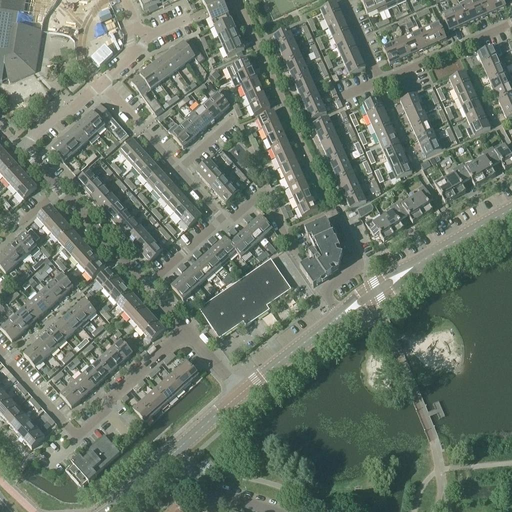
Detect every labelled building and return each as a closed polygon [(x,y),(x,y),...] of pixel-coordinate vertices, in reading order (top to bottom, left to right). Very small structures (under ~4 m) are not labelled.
[(0,84),(2,83),(3,79),(8,80),(10,84),(36,73),(42,31),(32,29),(36,0),(0,0),(0,1),(1,1),(0,5),(0,84)] [(158,0),(141,0),(139,1),(144,11),(160,4),(158,0)] [(201,0),(207,11),(207,13),(224,5),(223,4),(221,0),(201,0)] [(377,11),(371,0),(360,0),(367,15),(377,11)] [(383,0),(371,0),(377,11),(379,15),(388,11),(383,0)] [(394,0),(383,0),(388,11),(397,7),(394,0)] [(459,4),(461,8),(468,24),(477,20),(469,0),(459,4)] [(479,0),(469,0),(477,20),(487,16),(479,0)] [(479,0),(487,16),(496,12),(490,0),(479,0)] [(490,0),(496,12),(506,7),(502,0),(490,0)] [(320,11),(324,20),(340,13),(336,4),(320,11)] [(207,13),(214,28),(231,21),(224,5),(207,13)] [(461,8),(451,12),(459,28),(468,24),(461,8)] [(459,28),(451,12),(442,16),(449,32),(459,28)] [(324,20),(328,30),(344,23),(340,13),(324,20)] [(214,28),(219,38),(235,31),(231,21),(214,28)] [(328,30),(333,40),(349,33),(344,23),(328,30)] [(439,24),(429,28),(436,45),(446,40),(439,24)] [(429,28),(420,32),(427,49),(436,45),(429,28)] [(273,37),(277,47),(293,40),(289,30),(273,37)] [(219,38),(223,48),(240,41),(235,31),(219,38)] [(420,32),(410,36),(418,53),(427,49),(420,32)] [(333,40),(337,49),(353,42),(349,33),(333,40)] [(410,36),(401,41),(408,57),(418,53),(410,36)] [(277,47),(282,56),(297,49),(293,40),(277,47)] [(240,41),(223,48),(228,58),(244,51),(240,41)] [(401,41),(392,45),(399,61),(408,57),(401,41)] [(337,49),(341,59),(357,51),(353,42),(337,49)] [(184,44),(176,50),(186,64),(194,59),(199,65),(205,61),(193,44),(187,48),(184,44)] [(399,61),(392,45),(382,49),(389,66),(399,61)] [(477,55),(482,65),(497,58),(497,57),(502,55),(497,46),(477,55)] [(282,56),(286,66),(302,59),(297,49),(282,56)] [(176,50),(166,57),(177,72),(186,64),(176,50)] [(341,59),(345,68),(361,61),(357,51),(341,59)] [(166,57),(157,63),(168,78),(177,72),(166,57)] [(482,65),(486,74),(501,67),(497,58),(482,65)] [(231,80),(237,77),(252,70),(248,59),(232,66),(232,67),(227,70),(231,80)] [(286,66),(290,75),(306,68),(302,59),(286,66)] [(361,61),(345,68),(349,77),(365,70),(361,61)] [(157,63),(149,70),(160,84),(168,78),(157,63)] [(486,74),(490,84),(509,75),(505,66),(502,67),(501,67),(486,74)] [(290,75),(294,85),(310,78),(306,68),(290,75)] [(149,70),(140,76),(151,91),(160,84),(149,70)] [(237,77),(241,87),(257,80),(252,70),(237,77)] [(449,81),(454,90),(469,83),(465,73),(449,81)] [(490,84),(494,93),(510,86),(511,85),(511,80),(509,75),(490,84)] [(151,91),(140,76),(131,83),(155,115),(162,109),(155,100),(151,103),(146,97),(147,94),(151,91)] [(294,85),(298,94),(314,87),(310,78),(294,85)] [(241,87),(245,97),(261,90),(257,80),(241,87)] [(454,90),(458,100),(474,93),(469,83),(454,90)] [(494,93),(498,102),(511,95),(511,90),(510,86),(494,93)] [(298,94),(302,103),(318,95),(314,87),(298,94)] [(245,97),(250,107),(265,100),(261,90),(245,97)] [(44,97),(48,102),(54,97),(50,93),(44,97)] [(458,100),(462,109),(478,102),(474,93),(458,100)] [(218,94),(210,102),(221,115),(229,108),(218,94)] [(302,103),(306,112),(322,105),(318,95),(302,103)] [(400,102),(404,112),(420,105),(416,95),(400,102)] [(511,95),(498,102),(502,111),(511,106),(511,95)] [(237,105),(231,98),(228,101),(233,107),(237,105)] [(362,106),(367,116),(382,109),(378,99),(362,106)] [(265,100),(250,107),(254,116),(270,109),(265,100)] [(210,102),(202,108),(214,122),(221,115),(210,102)] [(462,109),(466,118),(482,111),(478,102),(462,109)] [(322,105),(306,112),(311,122),(327,115),(322,105)] [(404,112),(408,122),(424,115),(420,105),(404,112)] [(101,106),(92,114),(104,127),(108,124),(112,124),(116,129),(113,133),(121,142),(127,136),(101,106)] [(511,106),(502,111),(506,121),(511,118),(511,106)] [(202,108),(194,115),(206,128),(214,122),(202,108)] [(367,116),(371,125),(387,118),(382,109),(367,116)] [(466,118),(470,128),(486,121),(482,111),(466,118)] [(258,120),(262,130),(278,123),(273,112),(258,120)] [(184,120),(187,122),(199,135),(206,128),(194,115),(192,113),(184,120)] [(92,114),(84,121),(96,135),(104,127),(92,114)] [(408,122),(413,131),(428,124),(424,115),(408,122)] [(371,125),(375,135),(391,128),(387,118),(371,125)] [(312,126),(317,135),(333,128),(328,119),(312,126)] [(84,121),(76,128),(88,142),(92,146),(100,139),(96,135),(84,121)] [(490,130),(486,121),(470,128),(466,130),(470,139),(490,130)] [(187,122),(179,129),(191,142),(199,135),(187,122)] [(262,130),(267,140),(283,133),(278,123),(262,130)] [(413,131),(417,140),(432,133),(428,124),(413,131)] [(191,142),(179,129),(176,126),(168,133),(183,149),(191,142)] [(76,128),(68,136),(80,149),(88,142),(76,128)] [(317,135),(321,145),(337,138),(333,128),(317,135)] [(375,135),(379,144),(395,137),(391,128),(375,135)] [(417,140),(421,150),(441,141),(441,140),(441,139),(440,138),(440,137),(439,135),(438,134),(438,133),(437,133),(437,131),(432,133),(417,140)] [(267,140),(271,150),(287,143),(283,133),(267,140)] [(68,136),(60,143),(72,156),(80,149),(68,136)] [(379,144),(383,154),(399,146),(395,137),(379,144)] [(321,145),(325,155),(341,147),(337,138),(321,145)] [(119,153),(126,161),(139,150),(132,141),(119,153)] [(441,141),(421,150),(425,159),(445,150),(445,149),(445,148),(444,147),(444,146),(444,145),(443,145),(443,144),(442,143),(441,142),(441,141)] [(72,156),(60,143),(52,150),(64,164),(72,156)] [(271,150),(276,160),(291,153),(287,143),(271,150)] [(383,154),(387,163),(403,156),(399,146),(383,154)] [(325,155),(329,164),(345,157),(341,147),(325,155)] [(492,149),(487,152),(495,164),(499,162),(505,172),(511,167),(511,160),(504,147),(495,152),(492,149)] [(126,161),(133,169),(146,157),(139,150),(126,161)] [(0,154),(0,167),(10,159),(3,152),(0,154)] [(484,158),(475,163),(485,183),(495,177),(490,167),(495,164),(487,152),(482,154),(484,158)] [(276,160),(280,169),(296,162),(291,153),(276,160)] [(387,163),(391,172),(407,165),(403,156),(387,163)] [(133,169),(140,176),(153,165),(146,157),(133,169)] [(329,164),(334,173),(350,166),(345,157),(329,164)] [(0,167),(0,175),(3,179),(17,167),(10,159),(0,167)] [(196,173),(204,181),(216,170),(209,161),(196,173)] [(280,169),(284,179),(300,172),(296,162),(280,169)] [(463,165),(458,168),(465,181),(469,178),(475,188),(485,183),(475,163),(465,169),(463,165)] [(102,176),(106,173),(105,173),(109,170),(104,165),(101,168),(102,169),(99,172),(102,176)] [(140,176),(147,184),(160,172),(153,165),(140,176)] [(407,165),(391,172),(392,172),(388,174),(387,174),(393,187),(393,188),(401,183),(400,180),(411,175),(407,165)] [(334,173),(338,183),(354,176),(350,166),(334,173)] [(3,179),(10,186),(23,174),(17,167),(3,179)] [(454,175),(445,180),(455,199),(465,194),(460,184),(465,181),(458,168),(452,171),(454,175)] [(204,181),(211,190),(224,178),(216,170),(204,181)] [(76,183),(84,192),(97,180),(89,172),(76,183)] [(147,184),(154,192),(167,180),(160,172),(147,184)] [(284,179),(289,189),(305,182),(300,172),(284,179)] [(10,186),(17,194),(30,182),(23,174),(10,186)] [(338,183),(342,192),(358,185),(354,176),(338,183)] [(211,190),(218,197),(231,186),(224,178),(211,190)] [(84,192),(92,200),(104,188),(97,180),(84,192)] [(154,192),(160,199),(174,187),(167,180),(154,192)] [(455,199),(445,180),(434,186),(436,190),(445,205),(455,199)] [(30,182),(17,194),(24,201),(37,189),(30,182)] [(289,189),(293,199),(309,192),(305,182),(289,189)] [(342,192),(346,201),(362,194),(358,185),(342,192)] [(231,186),(218,197),(226,206),(238,194),(231,186)] [(160,199),(167,207),(180,195),(174,187),(160,199)] [(420,194),(411,200),(423,219),(432,212),(426,203),(431,200),(423,187),(418,191),(420,194)] [(92,200),(99,208),(111,196),(104,188),(92,200)] [(293,199),(298,209),(313,202),(309,192),(293,199)] [(362,194),(346,201),(350,211),(366,204),(362,194)] [(167,207),(174,214),(187,203),(180,195),(167,207)] [(99,208),(106,216),(119,204),(111,196),(99,208)] [(399,203),(394,206),(402,218),(407,215),(413,225),(423,219),(411,200),(401,206),(399,203)] [(138,202),(134,205),(139,210),(142,206),(138,202)] [(313,202),(298,209),(302,219),(318,212),(313,202)] [(174,214),(181,222),(194,210),(187,203),(174,214)] [(106,216),(113,224),(126,212),(119,204),(106,216)] [(371,205),(357,211),(361,219),(372,212),(373,209),(371,205)] [(391,212),(382,218),(394,237),(404,231),(398,221),(402,218),(394,206),(389,209),(391,212)] [(37,219),(44,227),(57,215),(50,207),(37,219)] [(194,210),(181,222),(188,230),(201,218),(194,210)] [(113,224),(121,232),(133,221),(126,212),(113,224)] [(44,227),(51,235),(64,223),(57,215),(44,227)] [(152,218),(149,221),(153,226),(157,223),(152,218)] [(260,218),(252,225),(264,238),(272,231),(260,218)] [(394,237),(382,218),(372,224),(370,221),(365,224),(373,237),(378,233),(384,243),(394,237)] [(121,232),(128,240),(140,229),(133,221),(121,232)] [(308,263),(300,269),(311,285),(313,288),(313,289),(317,287),(318,285),(319,285),(321,284),(322,283),(321,283),(321,282),(326,279),(326,280),(327,279),(329,278),(330,278),(331,276),(332,276),(332,275),(330,272),(334,270),(338,271),(339,272),(339,271),(339,269),(340,268),(340,266),(341,265),(340,265),(341,264),(341,263),(342,261),(342,260),(343,258),(343,257),(342,257),(338,256),(336,252),(339,251),(340,251),(338,247),(337,245),(337,244),(336,242),(335,242),(332,237),(333,236),(332,236),(331,234),(330,231),(330,230),(331,230),(330,229),(329,227),(328,225),(327,221),(326,222),(323,223),(305,231),(308,240),(309,240),(312,239),(320,256),(318,258),(317,258),(313,252),(308,255),(312,261),(314,264),(310,266),(308,264),(308,263)] [(51,235),(58,242),(71,230),(64,223),(51,235)] [(252,225),(245,232),(257,245),(264,238),(252,225)] [(128,240),(135,248),(148,237),(140,229),(128,240)] [(58,242),(64,250),(78,238),(71,230),(58,242)] [(245,232),(237,239),(249,252),(257,245),(245,232)] [(25,235),(17,242),(29,255),(32,259),(40,252),(39,251),(37,248),(25,235)] [(135,248),(142,256),(155,245),(148,237),(135,248)] [(68,261),(72,258),(71,257),(85,245),(78,238),(64,250),(61,253),(68,261)] [(225,239),(217,247),(229,260),(237,252),(230,245),(225,239)] [(230,245),(237,252),(242,258),(249,252),(237,239),(230,245)] [(17,242),(10,249),(21,262),(29,255),(17,242)] [(71,257),(72,258),(78,265),(91,253),(85,245),(71,257)] [(155,245),(142,256),(150,264),(162,253),(155,245)] [(217,247),(209,254),(221,267),(229,260),(217,247)] [(10,249),(2,256),(14,268),(21,262),(10,249)] [(47,252),(43,255),(48,260),(51,257),(47,252)] [(78,265),(85,273),(98,261),(91,253),(78,265)] [(209,254),(202,260),(214,273),(221,267),(209,254)] [(14,268),(2,256),(0,257),(0,269),(6,276),(14,268)] [(202,260),(194,267),(206,280),(214,273),(202,260)] [(98,261),(85,273),(92,280),(105,268),(98,261)] [(267,308),(291,291),(271,261),(199,310),(219,340),(243,324),(246,328),(270,311),(267,308)] [(194,267),(187,274),(198,287),(206,280),(194,267)] [(96,282),(103,290),(116,278),(109,270),(96,282)] [(187,274),(179,281),(191,294),(198,287),(187,274)] [(62,276),(54,282),(65,295),(73,288),(62,276)] [(103,290),(110,298),(123,286),(116,278),(103,290)] [(191,294),(179,281),(171,288),(183,301),(191,294)] [(54,282),(46,289),(58,302),(65,295),(54,282)] [(110,298),(117,305),(130,293),(123,286),(110,298)] [(217,292),(213,288),(208,292),(212,297),(217,292)] [(46,289),(39,296),(50,309),(58,302),(46,289)] [(117,305),(123,313),(137,301),(130,293),(117,305)] [(39,296),(31,303),(43,316),(50,309),(39,296)] [(84,301),(77,308),(88,321),(96,314),(84,301)] [(123,313),(130,321),(144,309),(137,301),(123,313)] [(31,303),(24,310),(35,323),(43,316),(31,303)] [(77,308),(69,315),(81,328),(88,321),(77,308)] [(130,321),(137,328),(150,316),(144,309),(130,321)] [(24,310),(16,317),(28,330),(35,323),(24,310)] [(107,314),(103,317),(108,322),(111,319),(107,314)] [(69,315),(62,322),(73,335),(81,328),(69,315)] [(137,328),(144,336),(157,324),(150,316),(137,328)] [(16,317),(8,323),(20,336),(28,330),(16,317)] [(62,322),(54,329),(66,342),(73,335),(62,322)] [(20,336),(8,323),(0,331),(12,344),(20,336)] [(157,324),(144,336),(151,344),(164,332),(157,324)] [(54,329),(46,335),(58,348),(66,342),(54,329)] [(46,335),(39,342),(51,355),(58,348),(46,335)] [(39,342),(31,349),(43,362),(51,355),(39,342)] [(121,342),(113,349),(125,361),(132,355),(121,342)] [(43,362),(31,349),(23,356),(35,369),(43,362)] [(113,349),(106,355),(117,368),(125,361),(113,349)] [(106,355),(98,362),(110,375),(117,368),(106,355)] [(98,362),(91,369),(102,382),(110,375),(98,362)] [(186,364),(179,370),(191,384),(198,377),(186,364)] [(91,369),(83,376),(95,389),(102,382),(91,369)] [(179,370),(171,377),(183,391),(191,384),(179,370)] [(61,373),(56,377),(60,381),(64,377),(61,373)] [(83,376),(75,383),(87,396),(95,389),(83,376)] [(60,381),(56,377),(51,381),(55,385),(60,381)] [(171,377),(164,384),(176,397),(183,391),(171,377)] [(75,383),(68,390),(79,402),(87,396),(75,383)] [(164,384),(156,391),(168,404),(176,397),(164,384)] [(79,402),(68,390),(60,397),(71,410),(79,402)] [(156,391),(149,397),(161,411),(168,404),(156,391)] [(0,410),(10,401),(3,394),(0,396),(0,410)] [(149,397),(141,404),(153,418),(161,411),(149,397)] [(0,415),(4,420),(17,409),(10,401),(0,410),(0,415)] [(153,418),(141,404),(133,412),(145,425),(153,418)] [(6,423),(11,428),(24,417),(17,409),(4,420),(2,422),(4,424),(6,423)] [(13,430),(18,435),(18,436),(31,424),(24,417),(11,428),(9,429),(11,431),(13,430)] [(20,438),(24,443),(25,443),(37,432),(31,424),(18,436),(18,435),(16,437),(18,439),(20,438)] [(25,443),(24,443),(23,444),(25,446),(27,445),(32,451),(44,439),(37,432),(25,443)] [(72,466),(65,472),(80,489),(87,483),(88,484),(96,477),(96,476),(119,455),(104,437),(80,459),(79,458),(71,465),(72,466)]
